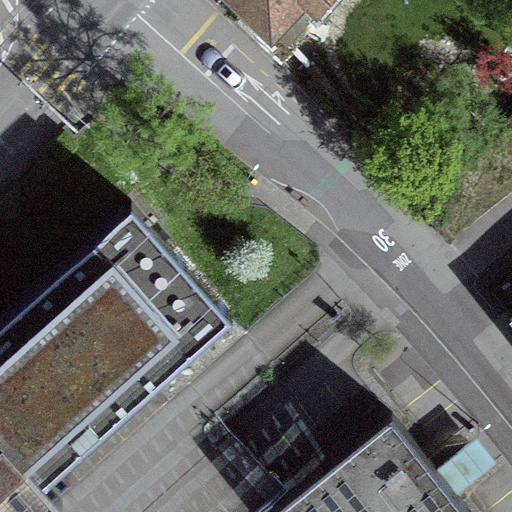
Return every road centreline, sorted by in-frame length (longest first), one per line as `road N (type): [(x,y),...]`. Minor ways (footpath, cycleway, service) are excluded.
road 1 (residential): [(511,422),(138,0)]
road 2 (primary): [(0,114),(99,0)]
